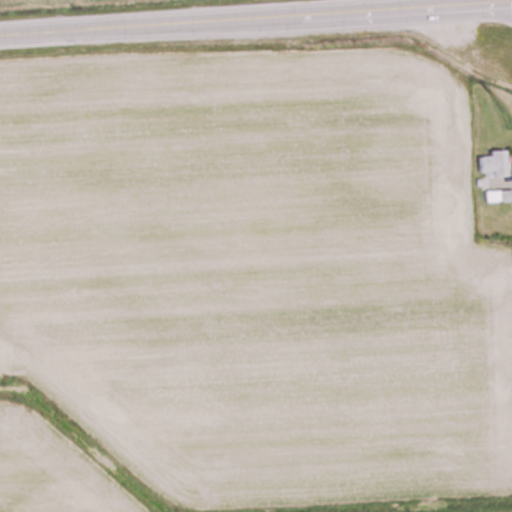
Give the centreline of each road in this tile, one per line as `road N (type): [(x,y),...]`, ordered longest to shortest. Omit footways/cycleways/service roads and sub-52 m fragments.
road 1 (secondary): [(511,1),(0,33)]
road 2 (secondary): [(336,10),(446,40),(511,99)]
